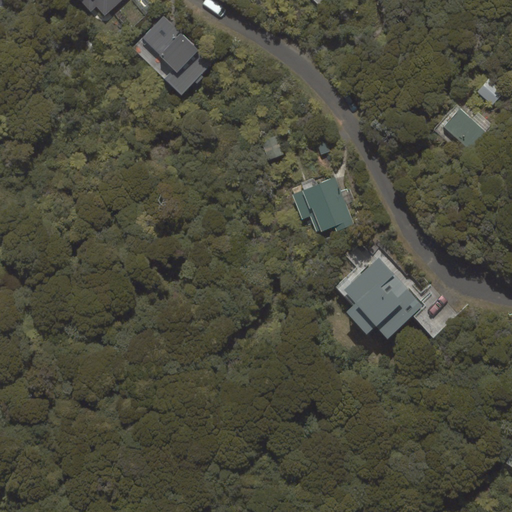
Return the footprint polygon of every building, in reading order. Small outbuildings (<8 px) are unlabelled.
[(80,0),(91,11),(97,6),(105,15),(121,0),(80,0)] [(212,63),(163,16),(132,47),(181,95),(212,63)] [(504,93),(489,79),(477,91),(492,105),(504,93)] [(485,130),(461,108),(444,126),(468,149),(485,130)] [(284,154),(277,136),(261,141),(268,160),(284,154)] [(321,154),(330,151),(326,140),(317,144),(321,154)] [(355,225),(335,176),(292,194),(302,219),(310,216),(316,231),(321,229),(321,232),(334,226),(337,233),(355,225)] [(423,304),(379,257),(344,290),(356,302),(346,312),(367,334),(376,325),(388,338),(413,315),(423,304)] [(423,304),(413,315),(433,336),(457,313),(437,292),(423,304)]
